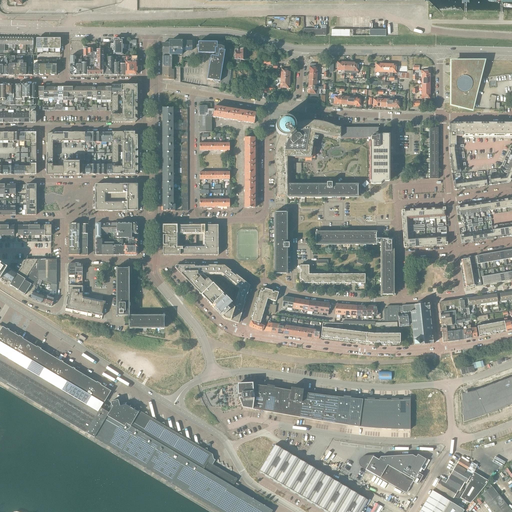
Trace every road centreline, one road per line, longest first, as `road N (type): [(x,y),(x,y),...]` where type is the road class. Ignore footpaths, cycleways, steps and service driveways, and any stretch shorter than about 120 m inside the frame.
road 1 (unclassified): [(437,348),(426,358),(367,362),(205,345)]
road 2 (unclassified): [(213,376),(250,370),(392,387),(448,382)]
road 3 (tertiary): [(173,407),(0,296)]
road 4 (residential): [(437,348),(371,351),(241,332)]
road 5 (unclassified): [(452,439),(267,430)]
road 6 (unclassified): [(398,511),(267,430)]
road 7 (tertiary): [(301,48),(225,33),(154,31)]
road 8 (residential): [(299,108),(440,116)]
road 9 (tertiary): [(440,50),(301,48)]
road 10 (residential): [(397,221),(266,206)]
road 11 (residential): [(191,219),(192,92)]
